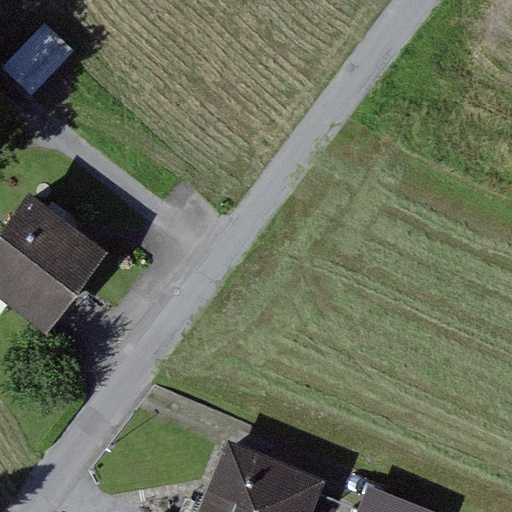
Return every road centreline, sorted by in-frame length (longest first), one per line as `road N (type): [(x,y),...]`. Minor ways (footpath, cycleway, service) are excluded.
road 1 (residential): [(420,0),(29,511)]
road 2 (track): [(223,258),(0,83)]
